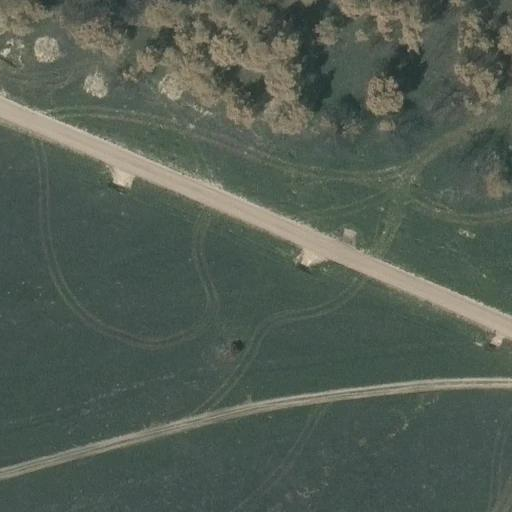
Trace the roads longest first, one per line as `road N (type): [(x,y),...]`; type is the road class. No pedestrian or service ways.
road 1 (track): [(0,110),(511,329)]
road 2 (track): [(511,383),(270,405),(0,475)]
